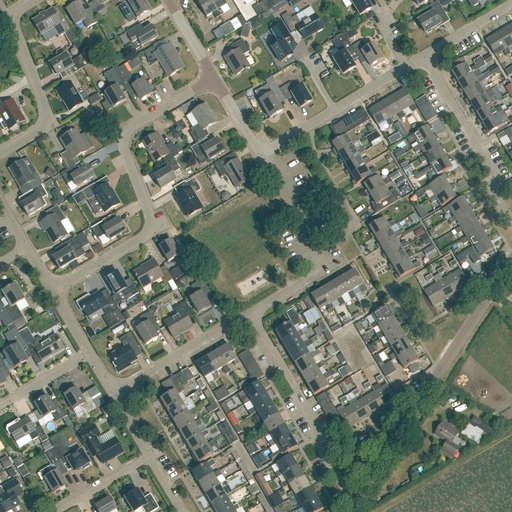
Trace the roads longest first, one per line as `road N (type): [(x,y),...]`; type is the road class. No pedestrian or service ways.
road 1 (residential): [(51,290),(153,230),(121,133),(214,77)]
road 2 (tertiary): [(358,500),(511,259)]
road 3 (residential): [(358,500),(326,459),(318,425),(252,313)]
road 4 (residential): [(252,313),(315,275),(321,260),(260,154)]
road 5 (residential): [(511,222),(423,56)]
road 6 (residential): [(0,154),(50,123),(10,15)]
road 7 (residential): [(113,394),(252,313)]
